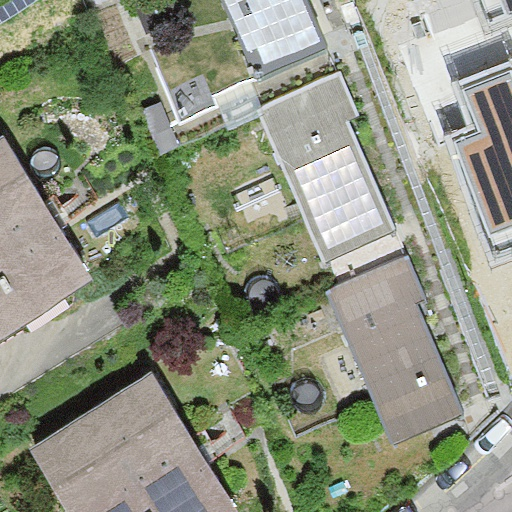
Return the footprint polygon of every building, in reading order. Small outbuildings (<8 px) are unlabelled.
[(312,0),(230,0),(265,86),(336,59),(312,0)] [(511,0),(451,0),(505,147),(511,144),(511,0)] [(334,86),(268,116),(341,281),(407,251),(334,86)] [(8,138),(0,143),(0,364),(104,291),(8,138)] [(511,267),(484,278),(500,320),(511,315),(511,267)] [(411,277),(344,306),(410,457),(477,428),(411,277)] [(245,511),(150,371),(39,447),(82,511),(245,511)]
